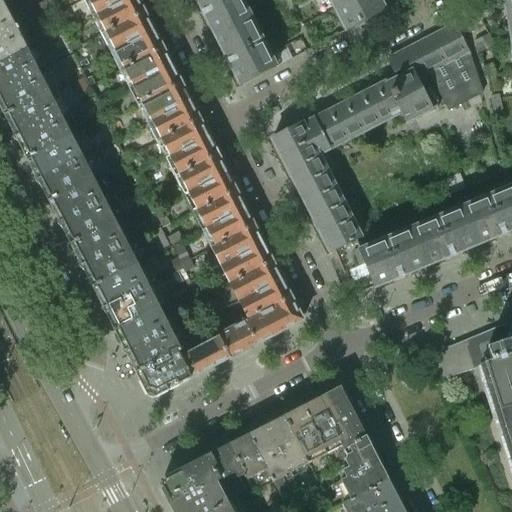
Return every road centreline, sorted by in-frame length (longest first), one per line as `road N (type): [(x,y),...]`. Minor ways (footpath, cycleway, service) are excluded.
road 1 (residential): [(69,413),(79,407),(95,351),(0,165)]
road 2 (residential): [(339,346),(139,448),(94,457)]
road 3 (residential): [(223,114),(339,346)]
road 4 (residential): [(418,14),(223,114)]
road 5 (residential): [(339,346),(511,274)]
road 6 (residential): [(339,346),(425,511)]
road 7 (secondary): [(69,413),(0,279)]
road 8 (residential): [(163,0),(223,114)]
